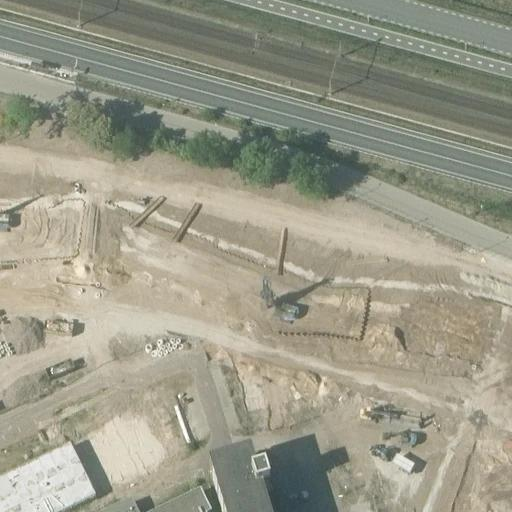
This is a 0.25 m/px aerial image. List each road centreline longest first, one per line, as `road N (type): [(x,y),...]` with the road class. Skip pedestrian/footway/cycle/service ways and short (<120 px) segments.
road 1 (unclassified): [(0,77),(258,148),(511,249)]
road 2 (secondary): [(511,39),(364,0)]
